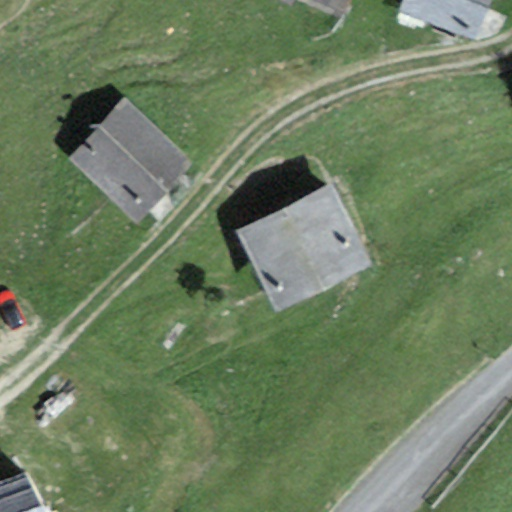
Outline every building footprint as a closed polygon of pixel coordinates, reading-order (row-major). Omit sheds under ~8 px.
[(346,0),(290,0),(340,18),(346,0)] [(485,0),(406,0),(401,13),(471,39),(485,0)] [(186,155),(121,96),(67,155),(133,215),(186,155)] [(330,178),(237,228),(276,299),(369,248),(330,178)] [(46,511),(26,467),(0,478),(0,511),(46,511)]
